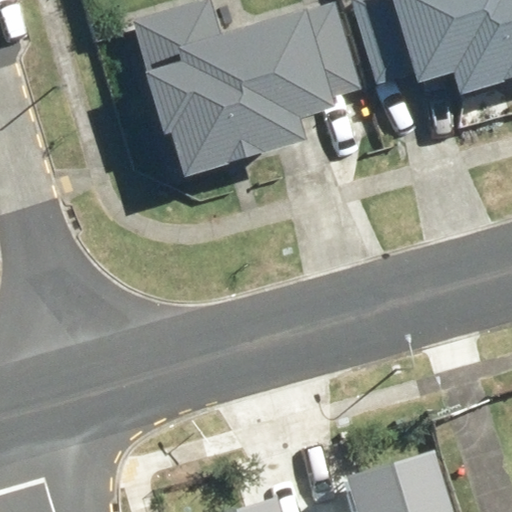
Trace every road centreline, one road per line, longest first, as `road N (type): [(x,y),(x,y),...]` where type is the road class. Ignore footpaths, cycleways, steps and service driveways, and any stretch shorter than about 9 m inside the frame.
road 1 (residential): [(511,272),(77,401)]
road 2 (residential): [(77,401),(0,138)]
